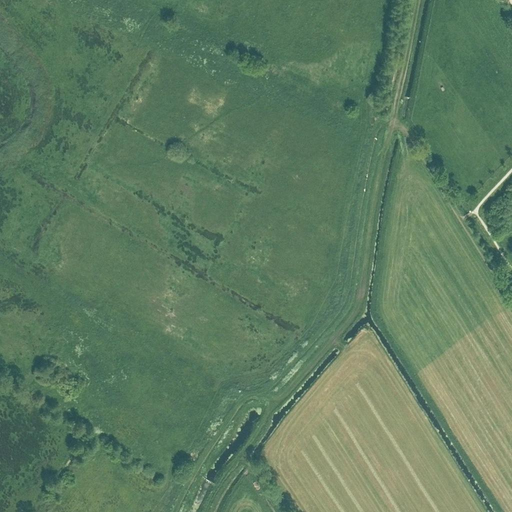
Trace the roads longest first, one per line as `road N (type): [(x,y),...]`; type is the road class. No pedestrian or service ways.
road 1 (track): [(203,511),(279,398),(356,313),(393,118)]
road 2 (track): [(511,299),(407,128),(393,118)]
road 3 (track): [(419,0),(393,118)]
